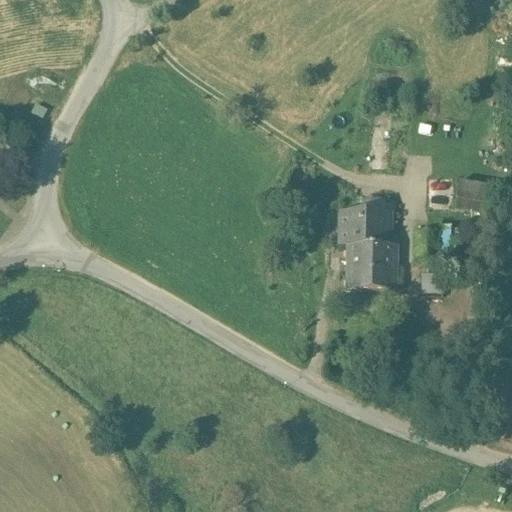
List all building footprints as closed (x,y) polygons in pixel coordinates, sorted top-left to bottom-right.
[(456,210),(488,218),(495,189),(463,181),(456,210)] [(445,196),(431,196),(431,214),(445,214),(445,196)] [(370,213),(395,212),(395,201),(369,202),(370,213)] [(389,217),(341,216),(340,249),(348,249),(347,294),(394,295),(395,249),(390,248),(390,237),(388,237),(389,217)] [(437,236),(414,236),(414,265),(437,265),(437,236)]
